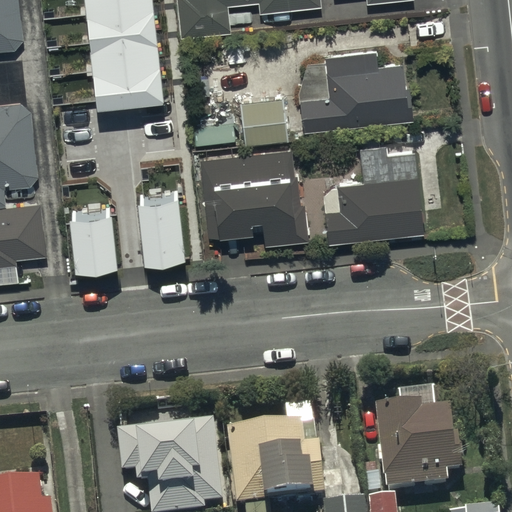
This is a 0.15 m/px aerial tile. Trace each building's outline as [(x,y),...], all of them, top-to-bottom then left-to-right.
[(0,0),(0,39),(21,37),(15,0),(0,0)] [(152,0),(88,0),(100,103),(164,95),(152,0)] [(177,0),(181,34),(235,28),(231,0),(258,0),(259,9),(323,2),(322,0),(177,0)] [(326,52),(298,56),(307,123),(409,110),(403,56),(382,58),(380,39),(326,46),(326,52)] [(284,90),(241,95),(247,137),(290,132),(284,90)] [(0,198),(8,198),(7,183),(33,180),(40,169),(32,104),(20,96),(0,98),(0,198)] [(366,172),(337,176),(324,189),(330,234),(389,226),(391,236),(422,232),(421,224),(426,223),(415,144),(391,148),(390,136),(381,137),(380,126),(360,129),(366,172)] [(291,141),(203,151),(211,226),(266,220),(268,237),(310,233),(306,195),(301,195),(298,166),(294,166),(291,141)] [(178,191),(140,195),(148,261),(185,257),(178,191)] [(47,246),(41,197),(0,201),(0,261),(19,259),(18,249),(47,246)] [(110,206),(72,210),(79,269),(117,265),(110,206)] [(421,397),(379,401),(387,471),(389,471),(391,485),(450,479),(448,467),(464,465),(457,400),(422,404),(421,397)] [(218,416),(118,425),(123,471),(136,469),(137,481),(149,480),(152,511),(206,506),(205,499),(226,497),(218,416)] [(305,419),(231,427),(240,501),(328,491),(322,438),(307,440),(305,419)] [(43,473),(0,478),(0,511),(56,511),(55,495),(46,496),(43,473)] [(398,511),(397,497),(371,500),(371,511),(398,511)] [(367,511),(366,500),(325,505),(325,511),(367,511)]
